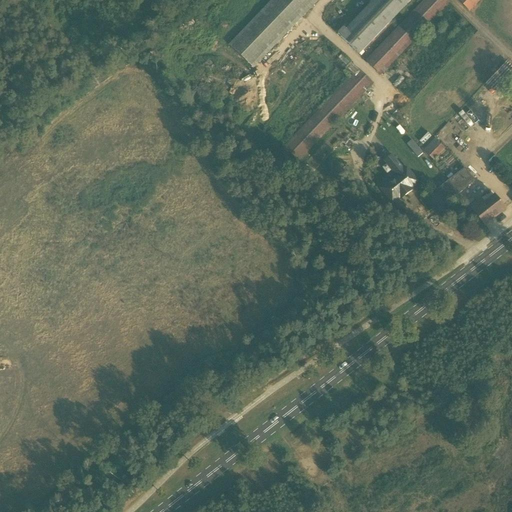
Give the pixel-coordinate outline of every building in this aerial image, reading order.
[(253,69),(319,0),(272,0),(229,46),(253,69)] [(412,0),(374,0),(346,30),(343,28),(338,34),(360,55),(412,0)] [(381,76),(450,3),(446,0),(424,0),(366,62),(381,76)] [(299,161),(373,83),(351,62),(346,68),(353,75),(284,147),(299,161)] [(435,139),(424,150),(435,161),(445,149),(435,139)] [(409,186),(416,181),(406,168),(404,169),(392,155),(384,162),(396,176),(380,188),(393,203),(399,198),(401,200),(406,196),(413,190),(409,186)] [(448,181),(458,194),(475,182),(465,169),(448,181)] [(437,211),(458,194),(448,181),(428,198),(426,196),(420,200),(429,212),(434,208),(437,211)] [(480,197),(469,206),(484,225),(491,219),(492,220),(506,209),(494,194),(485,202),(480,197)]
